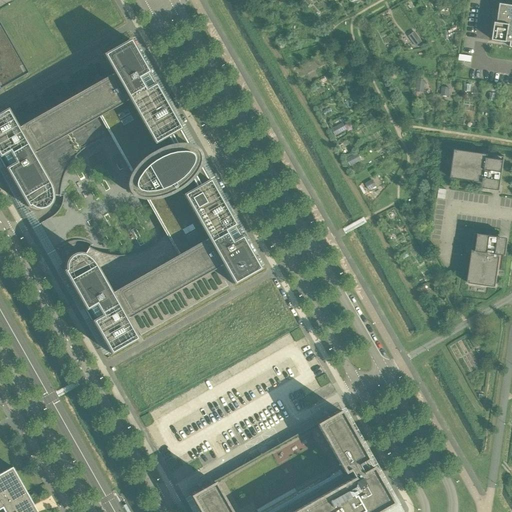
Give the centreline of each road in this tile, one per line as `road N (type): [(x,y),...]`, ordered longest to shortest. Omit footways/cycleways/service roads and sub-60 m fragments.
road 1 (unclassified): [(147,14),(357,385)]
road 2 (tertiary): [(384,370),(175,0)]
road 3 (unclassified): [(166,511),(0,222)]
road 4 (tertiary): [(0,349),(93,511)]
road 5 (tertiary): [(454,511),(448,483),(384,370)]
road 6 (unclassified): [(384,370),(511,294)]
road 7 (unclassified): [(357,385),(426,511)]
